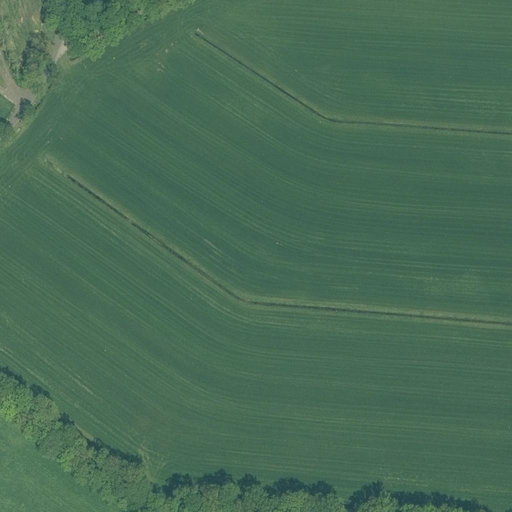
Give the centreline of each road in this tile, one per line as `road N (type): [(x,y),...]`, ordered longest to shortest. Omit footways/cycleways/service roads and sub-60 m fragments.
road 1 (track): [(0,400),(145,504)]
road 2 (tertiary): [(0,135),(48,68),(64,0)]
